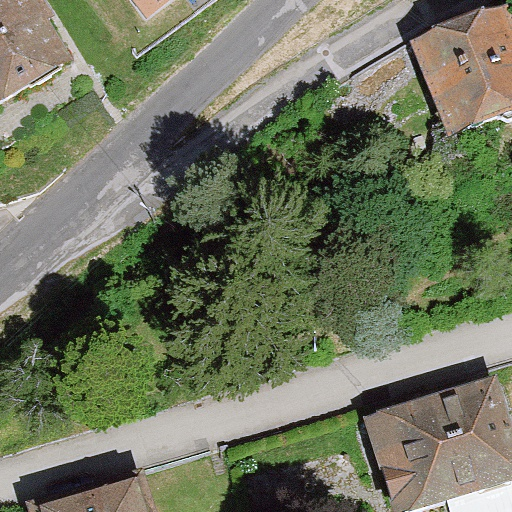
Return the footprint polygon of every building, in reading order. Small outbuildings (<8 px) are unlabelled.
[(0,0),(0,112),(72,68),(30,0),(0,0)] [(127,0),(147,26),(181,0),(127,0)] [(446,146),(511,121),(511,26),(508,15),(411,51),(446,146)] [(390,511),(438,511),(511,489),(511,442),(495,387),(365,427),(390,511)] [(152,511),(144,483),(50,511),(152,511)]
